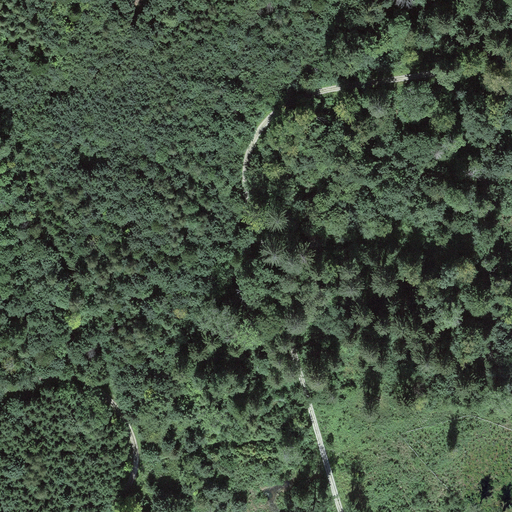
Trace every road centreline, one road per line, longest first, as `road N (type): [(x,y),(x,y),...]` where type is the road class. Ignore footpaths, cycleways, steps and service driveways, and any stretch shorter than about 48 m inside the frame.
road 1 (track): [(314,429),(245,189),(264,123),(298,98),(469,68),(511,44)]
road 2 (track): [(0,394),(48,376),(96,390),(115,407),(135,461),(108,511)]
